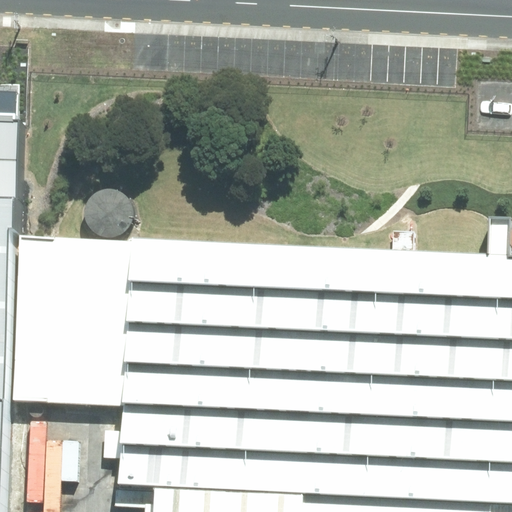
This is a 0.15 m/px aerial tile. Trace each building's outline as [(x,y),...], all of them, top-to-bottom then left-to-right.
[(0,442),(11,120),(0,119),(0,442)] [(128,245),(22,240),(14,400),(121,405),(128,245)] [(511,261),(128,245),(121,405),(117,491),(155,493),(302,499),(511,508),(511,261)] [(300,511),(302,499),(155,493),(153,511),(300,511)] [(511,511),(511,508),(302,499),(300,511),(511,511)]
